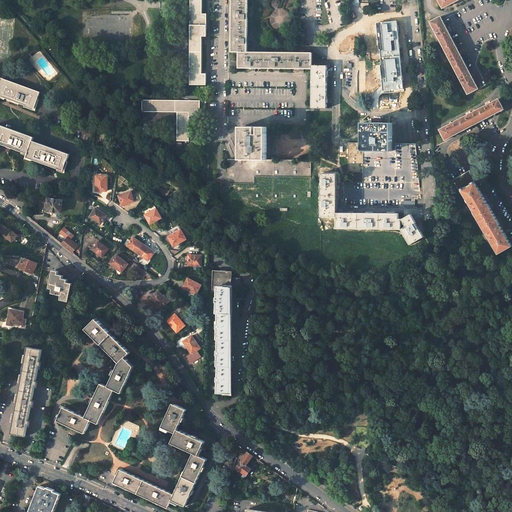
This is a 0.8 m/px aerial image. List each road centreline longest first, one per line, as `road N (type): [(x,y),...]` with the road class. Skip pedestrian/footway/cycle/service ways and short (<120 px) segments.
road 1 (unclassified): [(345,511),(208,412),(152,330),(0,202)]
road 2 (residential): [(429,204),(409,0)]
road 3 (unknown): [(100,448),(185,491),(222,423)]
road 4 (unknown): [(242,273),(250,285),(239,392),(227,407),(208,412)]
road 5 (residential): [(0,450),(143,511)]
